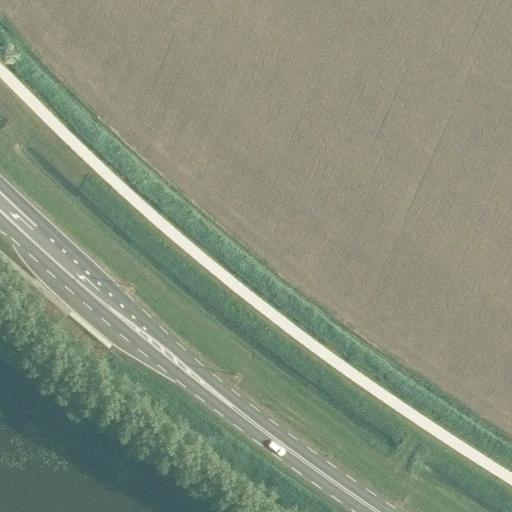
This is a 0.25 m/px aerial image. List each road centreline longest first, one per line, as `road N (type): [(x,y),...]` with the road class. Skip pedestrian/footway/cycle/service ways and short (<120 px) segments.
road 1 (secondary): [(232,406),(228,393),(0,183)]
road 2 (secondary): [(0,218),(129,333),(217,404),(232,406)]
road 3 (secondary): [(379,511),(232,406)]
